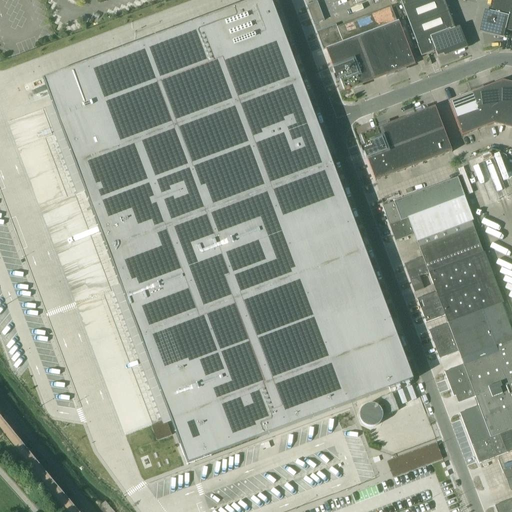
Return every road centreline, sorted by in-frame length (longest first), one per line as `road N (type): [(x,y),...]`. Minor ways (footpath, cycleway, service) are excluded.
road 1 (unclassified): [(476,511),(331,118)]
road 2 (unclassified): [(511,59),(331,118)]
road 3 (unknown): [(421,365),(301,403),(262,401)]
road 4 (unclassified): [(331,118),(286,0)]
